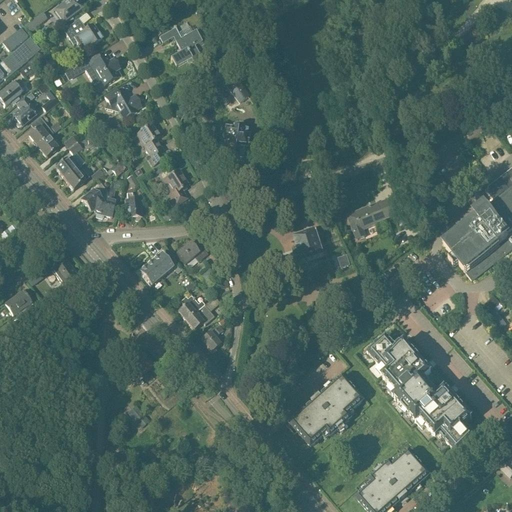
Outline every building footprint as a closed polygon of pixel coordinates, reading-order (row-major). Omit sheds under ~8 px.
[(73,0),(72,0),(54,14),(63,26),(73,22),(72,19),(82,11),(73,0)] [(25,30),(29,36),(47,23),(43,16),(25,30)] [(77,23),(64,34),(70,43),(86,32),(83,27),(81,28),(77,23)] [(86,32),(70,43),(73,48),(77,45),(83,54),(99,44),(102,42),(93,27),(86,32)] [(28,39),(21,31),(2,45),(9,55),(28,39)] [(175,31),(159,39),(162,46),(173,40),(181,54),(171,60),(176,70),(187,64),(191,61),(193,64),(201,59),(195,48),(203,44),(196,32),(181,41),(175,31)] [(0,85),(4,81),(6,83),(40,53),(30,42),(0,67),(0,85)] [(121,80),(117,74),(120,72),(114,63),(111,65),(108,59),(102,62),(99,57),(82,67),(94,88),(100,84),(104,90),(121,80)] [(35,60),(30,64),(39,74),(44,70),(35,60)] [(30,64),(18,73),(24,81),(36,71),(30,64)] [(235,80),(226,87),(240,105),(248,99),(235,80)] [(0,106),(2,109),(3,108),(5,110),(21,97),(18,94),(23,90),(18,83),(0,97),(0,106)] [(106,106),(105,111),(119,115),(123,123),(137,115),(136,113),(142,110),(135,99),(130,102),(126,95),(121,98),(118,92),(105,100),(108,105),(106,106)] [(49,102),(41,109),(46,115),(60,103),(51,93),(45,98),(49,102)] [(20,112),(12,119),(15,123),(14,125),(17,128),(19,128),(21,130),(35,119),(31,112),(26,107),(29,104),(34,100),(31,96),(16,107),(20,112)] [(56,126),(51,131),(55,136),(60,131),(56,126)] [(152,128),(137,137),(146,150),(145,151),(151,161),(148,162),(153,169),(154,168),(165,161),(161,156),(161,155),(164,154),(157,143),(162,140),(158,133),(156,134),(152,128)] [(222,137),(221,149),(222,149),(221,156),(230,157),(229,160),(237,161),(237,162),(244,162),(248,131),(233,129),(233,130),(224,129),(223,137),(222,137)] [(35,133),(28,139),(37,150),(49,141),(53,137),(49,132),(45,136),(39,130),(35,133)] [(68,152),(77,144),(72,138),(63,145),(68,152)] [(49,141),(37,150),(46,161),(57,152),(49,141)] [(82,150),(77,144),(68,152),(73,158),(82,150)] [(55,172),(64,183),(81,169),(80,169),(85,166),(76,156),(72,159),(71,158),(66,162),(66,163),(55,172)] [(118,166),(111,171),(117,179),(123,173),(128,169),(123,163),(118,166)] [(81,169),(64,183),(73,194),(84,184),(89,180),(81,169)] [(159,169),(153,172),(156,177),(162,173),(159,169)] [(139,170),(134,173),(138,179),(142,175),(139,170)] [(100,171),(91,179),(95,184),(104,177),(100,171)] [(477,221),(443,247),(471,283),(511,251),(511,172),(488,191),(486,194),(495,206),(487,213),(484,210),(474,218),(477,221)] [(179,173),(165,182),(173,195),(168,198),(175,209),(187,201),(182,193),(189,189),(179,173)] [(132,177),(126,181),(133,192),(139,188),(132,177)] [(106,203),(94,213),(97,217),(96,218),(102,219),(102,218),(111,220),(115,205),(115,202),(113,202),(117,185),(113,184),(107,196),(106,203)] [(91,215),(94,213),(106,203),(107,196),(101,188),(94,194),(93,193),(81,203),(91,215)] [(127,204),(125,204),(126,211),(128,211),(128,221),(133,221),(134,221),(134,222),(135,223),(136,223),(136,224),(137,224),(138,224),(138,223),(139,223),(140,223),(140,222),(140,221),(141,221),(141,220),(139,202),(133,203),(132,197),(126,197),(127,204)] [(363,233),(377,227),(377,226),(396,218),(389,201),(347,217),(357,242),(366,238),(363,233)] [(170,214),(162,220),(166,225),(174,220),(170,214)] [(16,225),(1,237),(5,243),(20,231),(16,225)] [(316,232),(293,239),(302,265),(324,258),(316,232)] [(208,257),(200,247),(195,251),(189,245),(175,257),(185,268),(194,260),(198,265),(208,257)] [(140,275),(151,289),(172,271),(161,257),(140,275)] [(347,258),(340,260),(343,270),(350,268),(347,258)] [(67,264),(52,275),(57,281),(65,291),(62,293),(66,298),(74,293),(71,289),(81,283),(67,264)] [(200,278),(206,285),(215,277),(209,270),(200,278)] [(225,279),(218,282),(221,291),(228,288),(225,279)] [(362,309),(371,306),(365,291),(356,295),(362,309)] [(344,324),(358,317),(356,313),(362,311),(355,294),(335,303),(344,324)] [(23,295),(5,308),(12,319),(19,315),(22,318),(33,310),(23,295)] [(184,309),(178,315),(186,325),(205,308),(205,307),(202,303),(201,302),(197,305),(190,297),(187,300),(185,298),(184,299),(179,303),(184,309)] [(494,297),(483,307),(489,314),(494,310),(500,305),(494,297)] [(34,306),(40,314),(46,310),(41,302),(34,306)] [(218,308),(213,302),(210,304),(205,308),(186,325),(194,334),(203,326),(215,320),(210,314),(218,308)] [(228,317),(217,324),(219,327),(220,328),(231,322),(228,317)] [(224,333),(220,328),(219,327),(201,343),(212,355),(220,348),(214,341),(224,333)] [(385,339),(367,355),(378,366),(396,350),(385,339)] [(396,350),(378,366),(385,375),(381,378),(396,395),(392,399),(416,426),(420,422),(435,440),(439,436),(448,447),(467,430),(464,428),(472,421),(460,408),(453,400),(446,392),(445,390),(437,397),(424,382),(431,375),(424,367),(404,344),(396,351),(396,350)] [(125,366),(138,381),(153,368),(141,353),(125,366)] [(347,417),(363,403),(343,381),(321,400),(320,399),(312,405),(314,407),(291,427),(312,449),(328,435),(331,439),(351,421),(347,417)] [(140,413),(132,420),(141,431),(149,423),(140,413)] [(467,430),(448,447),(457,456),(464,450),(475,440),(474,439),(468,432),(467,430)] [(373,486),(357,501),(367,511),(389,511),(399,504),(401,505),(408,498),(407,497),(429,477),(409,455),(393,469),(390,465),(370,483),(373,486)] [(511,455),(498,469),(510,481),(511,479),(511,468),(510,467),(511,464),(511,455)]
